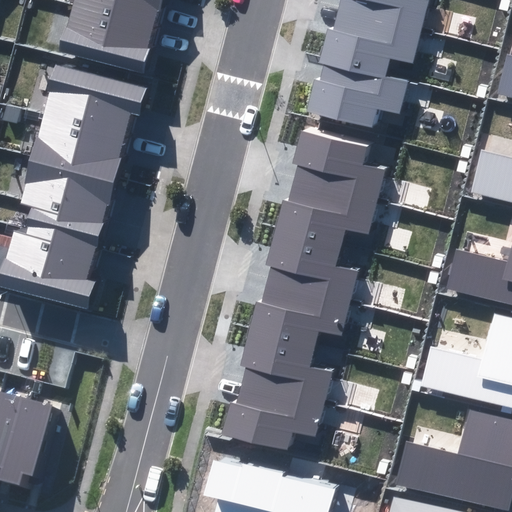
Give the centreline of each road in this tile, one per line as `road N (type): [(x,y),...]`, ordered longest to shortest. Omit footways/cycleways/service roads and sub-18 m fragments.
road 1 (residential): [(257,0),(169,346)]
road 2 (residential): [(0,303),(169,346)]
road 3 (residential): [(169,346),(125,511)]
